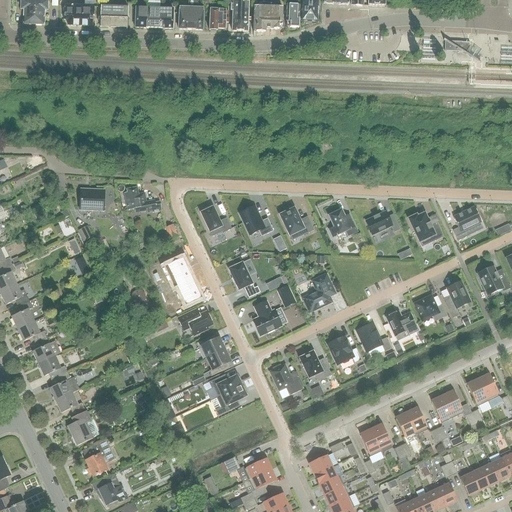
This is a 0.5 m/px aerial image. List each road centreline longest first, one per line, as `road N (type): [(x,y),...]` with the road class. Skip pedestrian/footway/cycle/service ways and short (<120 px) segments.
road 1 (residential): [(511,196),(184,186),(174,206),(249,360)]
road 2 (unclassified): [(484,22),(375,23),(240,48),(0,35)]
road 3 (residential): [(511,236),(249,360)]
road 4 (residential): [(511,341),(287,447)]
road 5 (unclassified): [(0,150),(36,151),(69,174),(148,180)]
